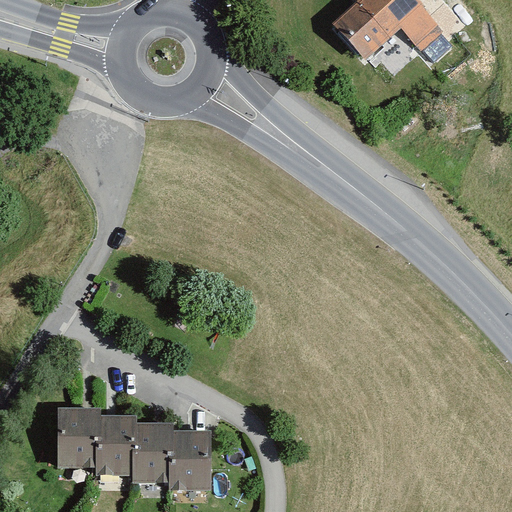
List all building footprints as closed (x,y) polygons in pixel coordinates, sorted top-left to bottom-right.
[(414,0),(365,0),(340,22),(369,55),(404,25),(417,41),(436,25),(414,0)] [(62,465),(100,465),(99,419),(99,413),(62,413),(62,465)] [(100,472),(136,472),(136,426),(136,419),(99,419),(100,465),(100,472)] [(136,480),(174,480),(174,434),(174,426),(136,426),(136,472),(136,480)] [(210,434),(174,434),(174,480),(174,488),(210,488),(210,434)]
